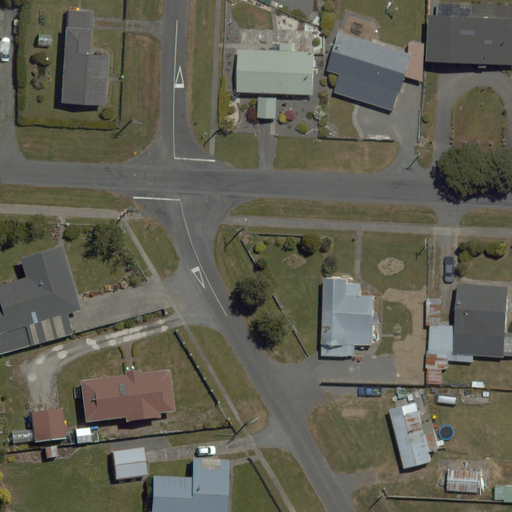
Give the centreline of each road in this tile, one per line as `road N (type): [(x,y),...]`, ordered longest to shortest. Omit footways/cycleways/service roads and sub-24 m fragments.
road 1 (residential): [(175,178),(217,299),(340,511)]
road 2 (residential): [(175,178),(209,195),(511,206)]
road 3 (residential): [(175,178),(177,0)]
road 4 (residential): [(0,170),(175,178)]
